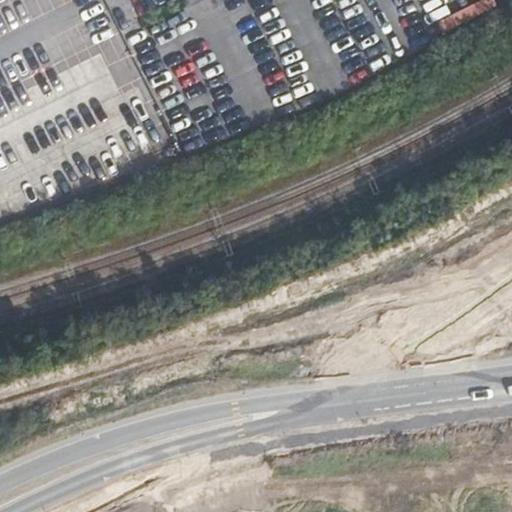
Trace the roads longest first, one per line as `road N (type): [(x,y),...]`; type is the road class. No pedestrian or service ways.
road 1 (tertiary): [(311,407),(188,416),(101,439),(0,483)]
road 2 (tertiary): [(13,511),(106,469),(311,407)]
road 3 (tertiary): [(311,407),(511,382)]
road 4 (unknown): [(68,111),(140,75),(100,8),(116,0)]
road 5 (unknown): [(68,111),(87,147),(0,193)]
